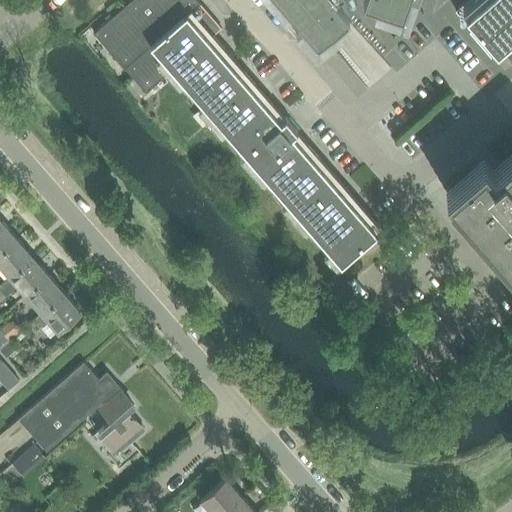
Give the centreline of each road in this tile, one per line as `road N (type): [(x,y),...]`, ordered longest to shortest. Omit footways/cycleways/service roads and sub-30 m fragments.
road 1 (residential): [(243,0),(409,181),(511,93)]
road 2 (residential): [(242,409),(0,131)]
road 3 (residential): [(124,511),(242,409)]
road 4 (residential): [(330,511),(242,409)]
